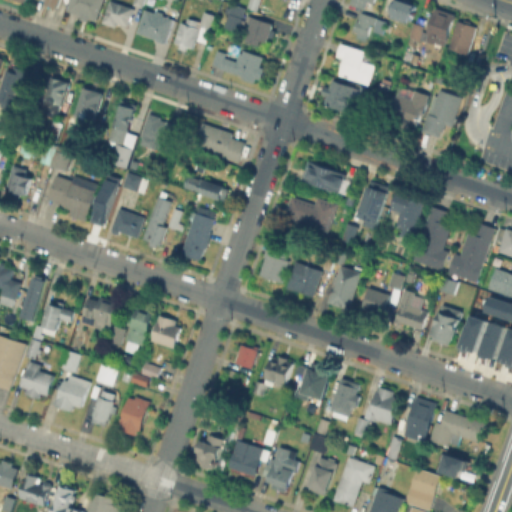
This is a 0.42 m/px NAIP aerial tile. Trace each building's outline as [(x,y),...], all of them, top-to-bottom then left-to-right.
[(104,0),(98,19),(88,16),(87,18),(82,16),(83,14),(69,9),(71,0),(104,0)] [(114,0),(135,7),(130,25),(119,21),(117,25),(112,24),(112,25),(107,23),(107,22),(104,21),(111,0),(114,0)] [(260,0),(258,9),(249,6),(250,0),(260,0)] [(374,0),(372,8),(358,3),(358,2),(353,0),(374,0)] [(394,0),(409,0),(409,1),(417,4),(412,19),(408,18),(407,21),(391,15),(392,12),(391,12),(394,0)] [(246,6),(244,13),(231,9),(233,2),(246,6)] [(457,13),(446,45),(428,39),(430,33),(428,32),(437,6),(457,13)] [(147,8),(156,11),(157,8),(165,11),(164,13),(175,17),(166,42),(157,39),(158,38),(139,32),(147,8)] [(216,14),(212,28),(211,28),(207,41),(198,38),(202,25),(201,25),(194,47),(189,45),(187,49),(180,46),(182,42),(176,41),(182,20),(187,22),(189,16),(202,20),(206,10),(216,14)] [(361,11),(363,12),(363,11),(378,16),(375,25),(372,24),(367,40),(357,36),(359,30),(355,28),(358,19),(360,19),(361,17),(359,16),(361,11)] [(244,16),(239,30),(225,26),(230,12),(244,16)] [(277,29),(274,37),(269,35),(267,40),(261,38),(259,44),(245,39),(251,23),(249,22),(251,14),(275,22),(273,28),(277,29)] [(388,19),(383,32),(374,29),(378,16),(388,19)] [(478,25),(469,53),(461,51),(461,52),(456,51),(457,48),(451,46),(459,19),(478,25)] [(426,24),(421,39),(411,35),(416,21),(426,24)] [(377,64),(370,83),(339,73),(344,56),(338,54),(342,42),(367,50),(364,60),(377,64)] [(225,56),(234,59),(234,56),(238,58),(240,51),(243,52),(244,48),(264,55),(261,65),(265,67),(261,78),(257,77),(255,81),(242,77),(243,74),(221,67),(222,66),(214,63),(218,48),(227,51),(225,56)] [(470,65),(465,79),(452,75),(457,61),(470,65)] [(11,64),(17,66),(17,65),(29,69),(18,104),(16,103),(13,109),(1,105),(2,101),(0,100),(0,91),(8,68),(10,68),(11,64)] [(71,80),(63,105),(62,104),(57,116),(42,111),(46,99),(53,75),(71,80)] [(390,80),(381,76),(375,92),(384,96),(390,80)] [(334,79),(360,87),(361,84),(371,87),(365,105),(350,100),(347,109),(325,102),(328,93),(326,93),(329,86),(331,87),(334,79)] [(401,84),(416,89),(431,93),(424,114),(422,113),(418,125),(411,122),(409,127),(400,124),(402,119),(389,114),(396,92),(398,93),(401,84)] [(97,114),(95,120),(94,120),(93,124),(77,119),(79,114),(76,114),(85,85),(96,89),(104,92),(97,114)] [(437,90),(463,99),(454,128),(448,126),(446,131),(441,130),(439,137),(424,132),(437,90)] [(124,99),(137,103),(136,106),(137,107),(129,131),(139,134),(128,166),(111,160),(115,149),(109,144),(111,138),(110,138),(122,101),(123,101),(124,99)] [(162,118),(169,120),(169,119),(177,122),(172,134),(174,135),(168,152),(153,146),(141,142),(143,135),(142,135),(150,111),(163,116),(162,118)] [(95,120),(97,114),(104,116),(101,128),(93,126),(95,120)] [(247,140),(240,160),(208,150),(209,148),(197,143),(204,121),(235,131),(233,136),(247,140)] [(37,137),(36,141),(39,142),(35,153),(22,149),(26,138),(28,138),(30,135),(37,137)] [(58,146),(53,159),(43,156),(47,142),(58,146)] [(73,154),(68,169),(52,164),(59,143),(73,148),(72,153),(73,154)] [(0,146),(8,149),(0,172),(0,146)] [(139,160),(136,168),(130,165),(133,157),(139,160)] [(31,168),(28,176),(32,177),(27,193),(22,192),(21,195),(12,192),(13,188),(7,186),(12,171),(14,163),(31,168)] [(305,180),(312,163),(344,176),(337,193),(305,180)] [(112,164),(128,170),(129,170),(144,175),(144,176),(150,178),(145,192),(124,184),(118,182),(117,183),(107,179),(112,164)] [(57,173),(74,178),(75,175),(87,179),(85,185),(98,189),(88,219),(71,213),(72,208),(62,204),(63,202),(49,197),(57,173)] [(188,174),(195,176),(196,175),(226,185),(226,186),(229,187),(226,198),(222,197),(222,198),(196,189),(197,188),(184,184),(188,174)] [(369,179),(388,185),(374,227),(361,223),(363,218),(357,215),(369,179)] [(105,185),(117,189),(103,228),(92,224),(105,185)] [(428,199),(415,238),(401,234),(404,227),(398,225),(400,221),(399,220),(402,210),(392,207),(398,189),(428,199)] [(292,194),(316,202),(318,195),(339,202),(329,230),(285,215),(292,194)] [(173,199),(164,224),(168,225),(162,243),(158,242),(157,245),(151,243),(152,240),(144,237),(152,214),(153,214),(160,195),(173,199)] [(217,210),(215,217),(216,217),(211,231),(213,231),(207,247),(206,246),(202,258),(182,252),(196,210),(197,211),(199,204),(217,210)] [(450,248),(443,270),(440,269),(441,267),(415,258),(433,204),(450,210),(446,222),(453,224),(445,246),(450,248)] [(146,215),(139,235),(123,229),(120,232),(114,231),(114,226),(121,206),(146,215)] [(188,217),(183,228),(177,226),(177,227),(169,224),(175,206),(185,209),(182,215),(188,217)] [(346,221),(356,225),(351,241),(341,237),(346,221)] [(496,226),(478,280),(456,273),(456,275),(449,273),(456,251),(460,253),(468,230),(476,233),(480,221),(496,226)] [(511,253),(499,249),(508,226),(511,227),(511,253)] [(290,259),(283,281),(260,273),(266,254),(264,254),(267,245),(290,252),(288,258),(290,259)] [(350,249),(344,263),(335,260),(332,269),(325,266),(330,252),(331,253),(332,250),(338,252),(340,246),(350,249)] [(313,259),(311,265),(324,269),(315,295),(289,286),(298,260),(305,262),(307,257),(313,259)] [(343,263),(354,268),(355,265),(362,268),(361,270),(363,271),(350,308),(329,300),(335,284),(334,284),(337,275),(338,275),(343,263)] [(0,264),(14,269),(10,280),(23,284),(17,300),(2,295),(4,288),(0,286),(0,264)] [(511,297),(491,291),(497,269),(511,273),(511,297)] [(406,274),(401,287),(389,284),(394,270),(406,274)] [(21,317),(35,275),(49,280),(34,322),(21,317)] [(460,281),(456,293),(440,288),(444,275),(460,281)] [(392,300),(389,310),(386,309),(384,314),(377,311),(375,315),(369,312),(370,309),(363,306),(370,285),(392,292),(389,300),(392,300)] [(395,319),(406,288),(415,291),(410,305),(429,312),(424,328),(395,319)] [(103,294),(120,300),(110,331),(82,321),(91,296),(101,299),(103,294)] [(511,318),(486,310),(491,294),(511,301),(511,318)] [(66,301),(65,306),(76,310),(73,320),(61,317),(58,329),(57,328),(55,334),(42,330),(44,324),(43,324),(51,301),(57,303),(59,299),(66,301)] [(463,309),(461,317),(462,317),(456,334),(458,334),(455,341),(452,340),(451,344),(433,338),(435,333),(433,332),(440,310),(441,310),(444,302),(463,309)] [(155,310),(147,335),(130,330),(132,323),(131,322),(132,319),(134,319),(139,305),(155,310)] [(460,346),(471,311),(487,316),(475,351),(460,346)] [(177,323),(183,325),(176,346),(153,338),(156,330),(153,329),(155,323),(158,324),(162,313),(178,319),(177,323)] [(480,352),(491,318),(507,323),(495,358),(480,352)] [(44,332),(42,337),(32,333),(35,322),(43,324),(41,332),(44,332)] [(127,327),(122,342),(110,338),(115,323),(127,327)] [(511,363),(499,359),(511,324),(511,363)] [(0,332),(27,342),(11,388),(0,384),(0,332)] [(41,338),(34,356),(27,353),(34,336),(41,338)] [(243,342),(255,346),(255,344),(260,346),(254,366),(237,361),(243,342)] [(83,352),(77,370),(62,365),(68,347),(83,352)] [(275,354),(281,356),(281,354),(290,357),(289,359),(295,361),(287,384),(276,380),(275,384),(267,382),(263,393),(255,390),(258,379),(266,381),(275,354)] [(55,374),(48,393),(43,392),(41,396),(26,391),(28,386),(21,384),(30,359),(43,363),(41,369),(55,374)] [(163,366),(159,377),(143,372),(147,360),(163,366)] [(110,364),(102,387),(94,384),(102,361),(110,364)] [(333,368),(324,398),(310,393),(309,397),(296,394),(298,387),(304,389),(313,361),(333,368)] [(308,365),(304,378),(296,375),(300,362),(308,365)] [(152,375),(148,385),(133,379),(136,370),(152,375)] [(72,373),(92,380),(82,406),(76,403),(74,409),(55,402),(59,391),(61,392),(66,377),(70,378),(72,373)] [(362,394),(358,405),(354,404),(350,415),(348,414),(347,416),(343,415),(344,413),(331,409),(343,375),(362,382),(358,392),(362,394)] [(381,384),(396,389),(395,394),(401,396),(393,423),(378,418),(378,419),(366,415),(370,404),(373,405),(378,388),(380,389),(381,384)] [(116,392),(114,399),(116,400),(110,418),(108,417),(106,423),(93,419),(95,413),(94,413),(100,394),(102,395),(104,388),(116,392)] [(439,401),(428,435),(421,433),(420,438),(407,434),(406,438),(403,437),(397,457),(387,454),(394,433),(395,434),(400,418),(409,421),(418,394),(439,401)] [(137,398),(152,403),(141,432),(140,432),(138,437),(121,431),(123,426),(121,426),(131,399),(136,401),(137,398)] [(486,419),(479,440),(456,433),(452,444),(432,438),(438,419),(444,421),(447,408),(486,419)] [(369,418),(364,435),(355,432),(360,415),(369,418)] [(331,419),(326,432),(317,430),(321,416),(331,419)] [(331,436),(326,451),(311,446),(316,431),(331,436)] [(212,473),(212,474),(202,470),(204,466),(195,463),(203,443),(207,444),(210,437),(214,438),(215,436),(226,441),(227,439),(235,442),(224,473),(217,471),(216,473),(213,472),(212,473)] [(240,441),(265,449),(257,475),(231,467),(240,441)] [(275,481),(269,479),(280,445),(299,451),(296,459),(299,460),(288,491),(273,486),(275,481)] [(454,455),(472,461),(466,480),(448,474),(454,455)] [(329,461),(330,459),(337,461),(337,464),(340,465),(330,496),(328,496),(328,497),(310,490),(322,458),(329,461)] [(335,500),(350,458),(376,467),(370,484),(364,482),(355,507),(335,500)] [(0,483),(0,460),(5,462),(6,459),(16,462),(15,464),(22,467),(15,488),(0,483)] [(429,509),(406,501),(417,466),(440,474),(429,509)] [(44,485),(45,483),(48,483),(52,484),(53,484),(55,487),(53,490),(47,508),(31,502),(32,500),(24,497),(32,475),(43,479),(41,484),(44,485)] [(79,498),(76,505),(70,503),(70,505),(85,511),(88,511),(56,511),(60,502),(58,501),(63,487),(75,491),(73,496),(79,498)] [(401,511),(370,511),(380,487),(392,492),(391,495),(405,500),(401,511)] [(104,495),(104,496),(126,504),(123,511),(92,511),(98,493),(104,495)] [(9,497),(19,500),(13,511),(7,511),(4,511),(9,497)]
